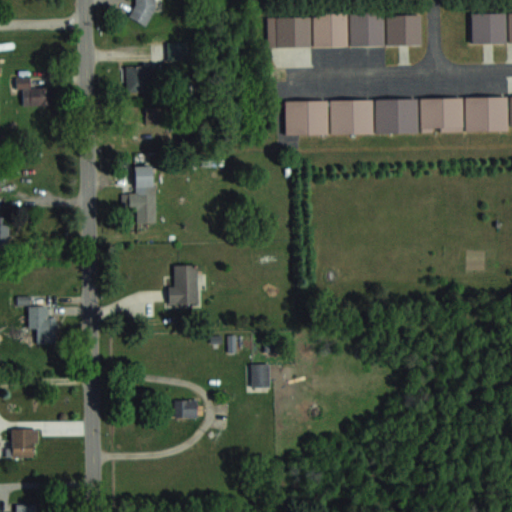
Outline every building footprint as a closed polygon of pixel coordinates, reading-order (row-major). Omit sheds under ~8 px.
[(153,0),(134,0),(134,20),(153,20),(153,0)] [(344,45),(309,45),(309,12),(343,11),(344,45)] [(380,44),(346,45),(346,11),(380,11),(380,44)] [(468,41),(468,12),(502,12),(502,41),(468,41)] [(383,44),(382,14),(416,14),(417,43),(383,44)] [(264,46),(263,16),(306,16),(307,45),(264,46)] [(126,65),(126,91),(153,91),(153,65),(126,65)] [(22,104),(54,104),(54,86),(30,86),(30,76),(16,76),(16,90),(22,90),(22,104)] [(504,129),(462,129),(461,96),(503,95),(504,129)] [(459,126),(417,127),(416,97),(458,96),(459,126)] [(414,131),(372,131),(371,98),(413,97),(414,131)] [(324,133),(282,133),(281,100),(323,99),(324,133)] [(369,132),(327,133),(326,99),(368,99),(369,132)] [(122,210),(137,210),(137,222),(155,221),(155,189),(152,189),(152,164),(134,164),(134,193),(122,193),(122,210)] [(0,216),(0,249),(8,250),(8,216),(0,216)] [(197,301),(197,263),(173,263),(173,283),(168,283),(168,301),(197,301)] [(20,304),(20,326),(52,326),(52,304),(20,304)] [(268,386),(268,364),(252,364),(252,386),(268,386)] [(197,398),(174,398),(174,415),(197,415),(197,398)] [(35,455),(35,427),(11,427),(11,455),(35,455)] [(39,511),(39,503),(15,503),(15,511),(0,511),(39,511)]
